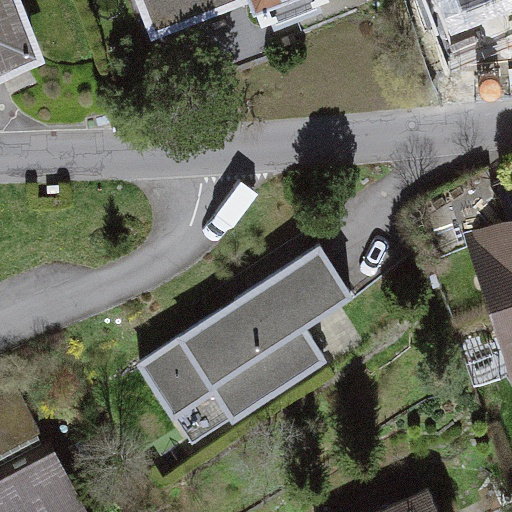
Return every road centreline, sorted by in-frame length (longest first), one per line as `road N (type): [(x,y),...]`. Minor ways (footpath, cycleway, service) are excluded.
road 1 (residential): [(201,157),(511,135)]
road 2 (residential): [(201,157),(180,251),(0,346)]
road 3 (residential): [(0,167),(201,157)]
